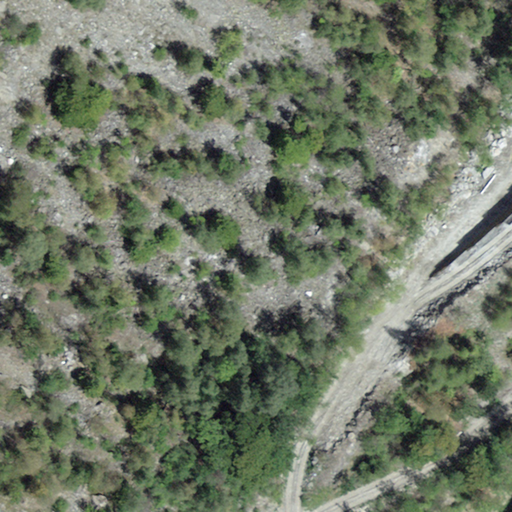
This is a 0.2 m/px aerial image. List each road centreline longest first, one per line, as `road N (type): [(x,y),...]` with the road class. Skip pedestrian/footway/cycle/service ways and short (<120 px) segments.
road 1 (track): [(293,511),(299,461),(395,300)]
road 2 (track): [(511,418),(407,481),(325,511)]
